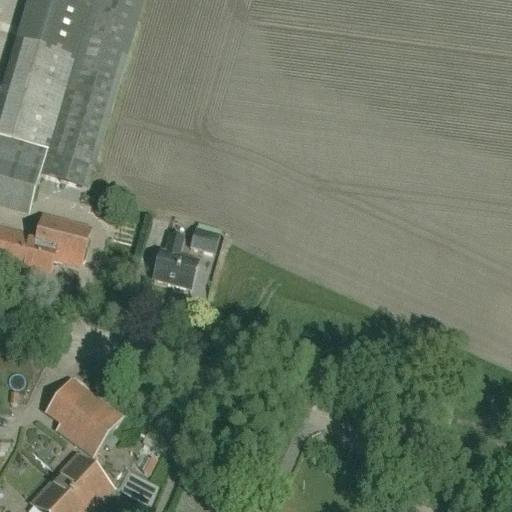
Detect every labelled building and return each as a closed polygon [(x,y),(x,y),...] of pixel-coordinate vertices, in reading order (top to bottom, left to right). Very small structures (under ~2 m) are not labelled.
[(30,0),(0,105),(0,199),(32,209),(41,179),(87,192),(142,0),(30,0)] [(43,222),(36,245),(57,250),(53,263),(80,271),(81,268),(84,266),(87,256),(85,252),(90,236),(43,222)] [(57,250),(36,245),(27,242),(27,239),(0,231),(0,271),(2,272),(1,276),(16,280),(17,278),(32,282),(32,287),(42,290),(45,286),(47,286),(53,263),(57,250)] [(214,258),(220,238),(196,232),(190,251),(214,258)] [(190,294),(197,266),(177,261),(182,242),(169,239),(165,257),(161,256),(153,284),(190,294)] [(203,265),(199,291),(210,293),(214,267),(203,265)] [(71,384),(51,411),(44,420),(58,430),(55,435),(93,463),(123,422),(71,384)] [(35,511),(92,511),(111,492),(78,460),(32,509),(35,511)]
